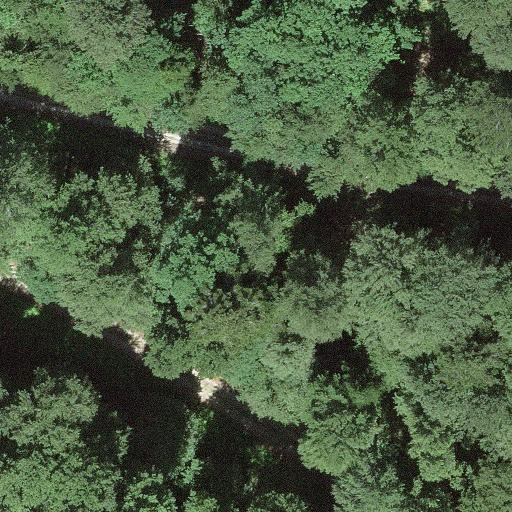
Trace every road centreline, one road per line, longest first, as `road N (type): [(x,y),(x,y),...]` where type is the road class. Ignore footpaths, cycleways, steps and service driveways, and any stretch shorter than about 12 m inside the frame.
road 1 (track): [(0,96),(234,151),(511,197)]
road 2 (track): [(380,511),(110,337),(0,277)]
